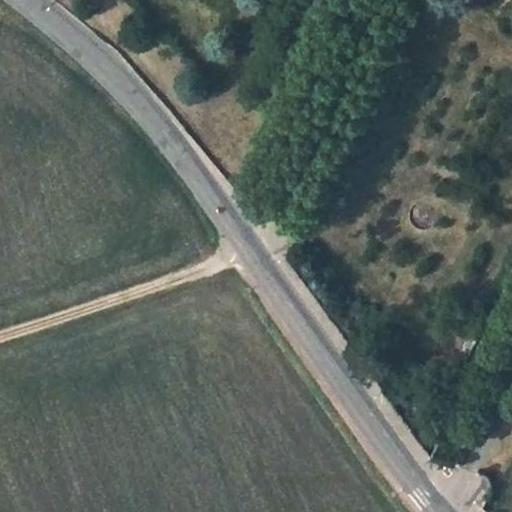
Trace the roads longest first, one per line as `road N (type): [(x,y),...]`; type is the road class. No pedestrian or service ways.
road 1 (tertiary): [(30,0),(80,39),(248,246),(444,511)]
road 2 (track): [(0,337),(206,268),(248,246)]
road 3 (unknown): [(450,511),(511,367)]
